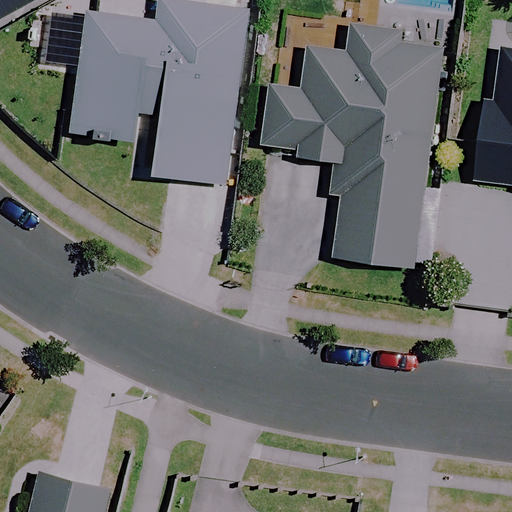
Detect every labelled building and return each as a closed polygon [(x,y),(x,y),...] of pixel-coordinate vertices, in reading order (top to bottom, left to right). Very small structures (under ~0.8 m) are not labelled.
[(0,0),(0,16),(30,0),(0,0)] [(257,13),(167,2),(165,22),(95,13),(80,135),(145,143),(149,112),(172,115),(165,176),(236,184),(257,13)] [(269,148),(301,150),(300,160),(336,163),(333,199),(345,200),(339,260),(424,267),(444,47),(354,38),(352,54),(313,51),(309,92),(274,89),(269,148)] [(511,52),(503,51),(496,106),(488,105),(478,185),(511,189),(511,52)] [(112,511),(118,494),(48,476),(37,511),(112,511)]
